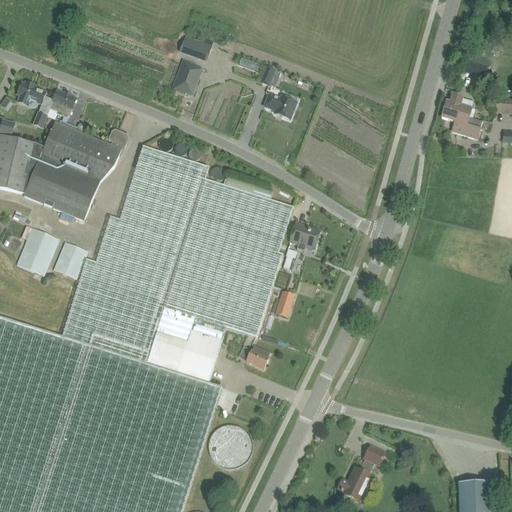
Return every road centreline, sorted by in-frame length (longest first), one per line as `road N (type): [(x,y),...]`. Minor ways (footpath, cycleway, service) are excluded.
road 1 (unclassified): [(385,234),(234,147),(0,54)]
road 2 (secondary): [(385,234),(453,0)]
road 3 (unclassified): [(511,448),(316,400)]
road 4 (secondary): [(316,400),(385,234)]
road 5 (secondary): [(260,511),(316,400)]
